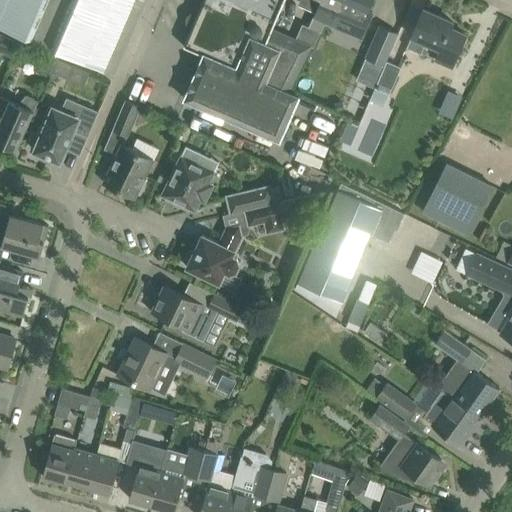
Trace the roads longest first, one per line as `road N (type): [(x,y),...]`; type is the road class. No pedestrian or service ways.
road 1 (residential): [(5,495),(81,217),(70,200),(0,179)]
road 2 (residential): [(92,144),(153,0)]
